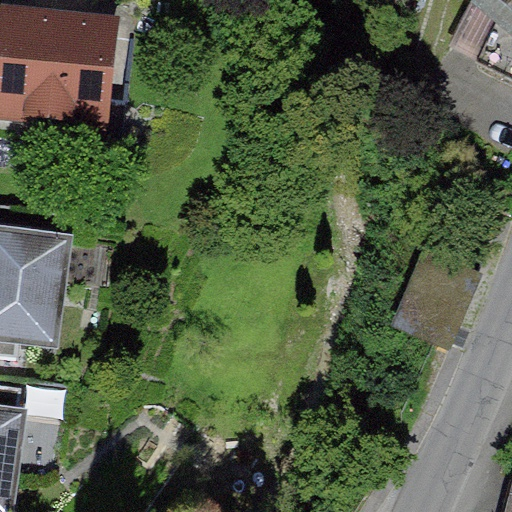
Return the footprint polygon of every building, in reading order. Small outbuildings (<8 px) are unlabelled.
[(511,0),(488,0),(511,19),(511,0)] [(0,102),(0,114),(107,124),(116,29),(8,19),(0,102)] [(53,233),(0,227),(0,359),(19,361),(22,343),(57,347),(68,248),(51,247),(53,233)] [(460,351),(484,281),(426,261),(401,331),(460,351)] [(24,404),(0,401),(0,434),(19,437),(24,404)] [(10,511),(19,437),(0,434),(0,511),(10,511)]
